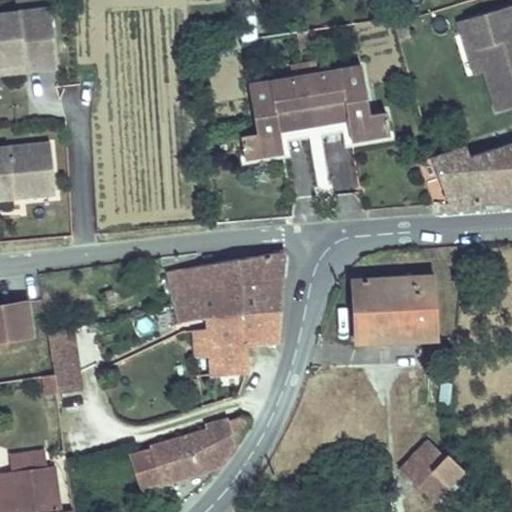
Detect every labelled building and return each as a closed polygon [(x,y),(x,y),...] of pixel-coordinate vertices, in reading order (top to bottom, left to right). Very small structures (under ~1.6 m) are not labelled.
[(47,2),(16,6),(19,26),(50,22),(47,2)] [(16,6),(0,7),(0,59),(21,57),(22,66),(55,62),(50,22),(19,26),(16,6)] [(511,8),(464,21),(467,34),(477,32),(488,72),(499,112),(511,108),(511,8)] [(477,32),(467,34),(479,75),(488,72),(477,32)] [(21,57),(0,59),(0,69),(22,66),(21,57)] [(310,77),(318,122),(351,115),(357,140),(396,132),(391,109),(374,113),(363,66),(310,77)] [(285,129),(318,122),(310,77),(252,89),(262,136),(246,140),(250,161),(289,153),(285,129)] [(347,120),(306,126),(307,135),(349,129),(347,120)] [(439,155),(453,204),(464,203),(511,199),(511,140),(475,155),(469,145),(439,155)] [(49,143),(10,147),(15,194),(54,189),(49,143)] [(10,147),(0,148),(0,198),(15,197),(15,194),(10,147)] [(421,162),(436,207),(449,202),(434,157),(421,162)] [(228,267),(168,274),(174,306),(282,283),(283,269),(284,257),(228,267)] [(439,273),(385,275),(386,335),(439,334),(439,273)] [(386,335),(385,275),(355,276),(355,336),(386,335)] [(245,348),(277,347),(281,298),(282,283),(174,306),(179,324),(208,317),(204,385),(226,385),(226,378),(243,377),(245,348)] [(25,307),(0,311),(0,346),(31,342),(25,307)] [(73,328),(47,335),(56,392),(81,388),(73,328)] [(145,490),(219,466),(248,414),(207,428),(208,434),(131,454),(145,490)] [(423,478),(408,461),(399,473),(431,504),(447,488),(461,473),(444,457),(423,478)] [(58,511),(52,470),(12,475),(16,511),(58,511)] [(447,488),(431,504),(439,511),(455,511),(464,503),(447,488)] [(361,496),(364,511),(394,511),(390,490),(361,496)]
